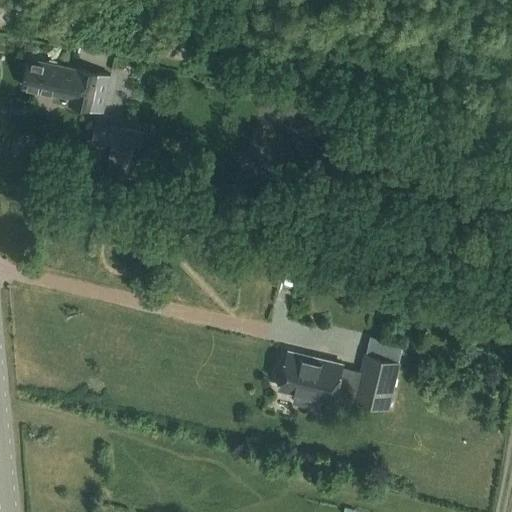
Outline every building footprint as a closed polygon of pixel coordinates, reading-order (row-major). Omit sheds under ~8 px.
[(95,108),(103,73),(77,67),(76,68),(62,65),(62,64),(30,57),(24,87),(54,93),(53,99),(95,108)] [(144,134),(99,124),(95,123),(90,145),(139,155),(144,134)] [(136,170),(131,190),(160,196),(164,176),(136,170)] [(334,399),(343,362),(289,349),(284,367),(282,367),(279,381),(281,382),(280,386),(296,390),(294,399),(316,405),(318,395),(334,399)] [(366,353),(361,372),(356,391),(354,399),(388,407),(399,361),(366,353)]
